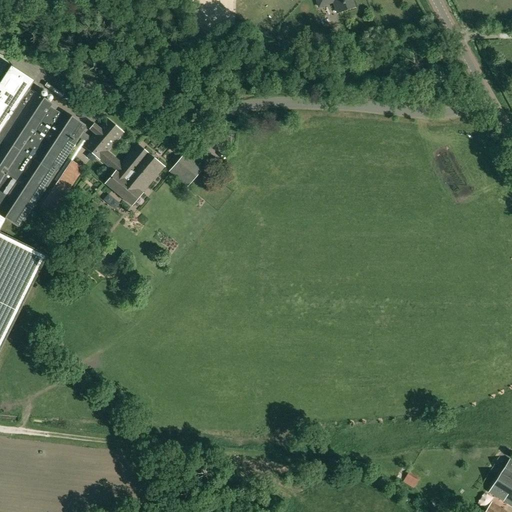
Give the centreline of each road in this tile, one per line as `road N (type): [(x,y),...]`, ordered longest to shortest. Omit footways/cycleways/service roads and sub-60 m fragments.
road 1 (unclassified): [(0,43),(102,91),(169,109),(377,108)]
road 2 (track): [(0,429),(218,457)]
